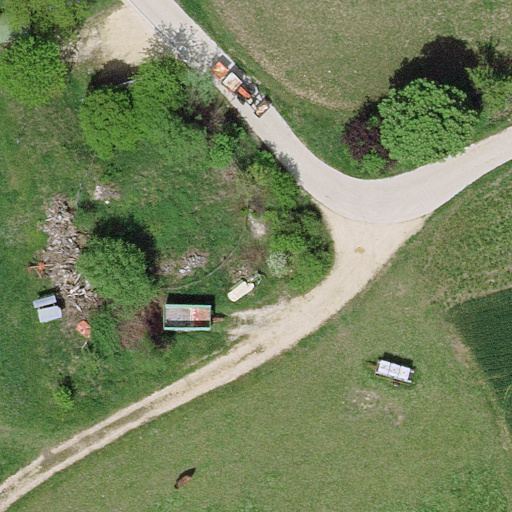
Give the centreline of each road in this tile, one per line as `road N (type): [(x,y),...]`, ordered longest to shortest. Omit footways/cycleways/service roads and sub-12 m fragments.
road 1 (track): [(367,219),(332,296),(0,498)]
road 2 (track): [(367,219),(152,0)]
road 3 (track): [(511,151),(367,219)]
